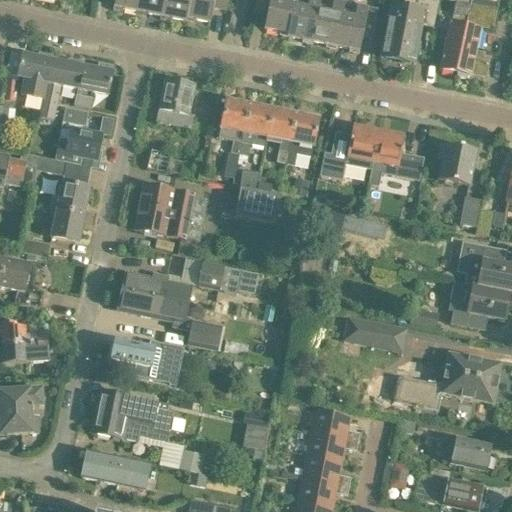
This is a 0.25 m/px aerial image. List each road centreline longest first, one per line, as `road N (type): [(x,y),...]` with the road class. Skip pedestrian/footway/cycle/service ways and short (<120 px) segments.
road 1 (residential): [(142,42),(59,450),(43,468),(0,469)]
road 2 (residential): [(511,116),(231,58)]
road 3 (residential): [(142,42),(0,14)]
